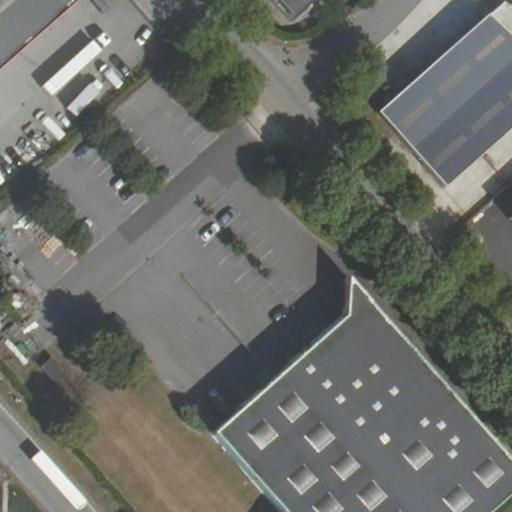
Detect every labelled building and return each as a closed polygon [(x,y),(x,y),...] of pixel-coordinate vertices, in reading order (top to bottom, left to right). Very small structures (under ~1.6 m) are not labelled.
[(0,0),(0,64),(72,0),(0,0)] [(270,0),(273,3),(292,23),(314,3),(316,0),(270,0)] [(511,43),(487,21),(398,98),(376,116),(397,138),(443,192),(511,131),(511,43)] [(511,211),(476,243),(504,275),(511,267),(511,211)] [(484,511),(511,487),(511,469),(447,398),(341,278),(339,318),(207,437),(273,511),(484,511)] [(49,387),(58,379),(45,362),(34,371),(49,387)]
